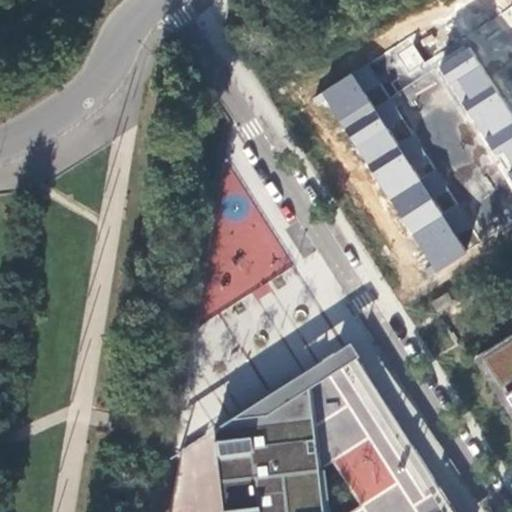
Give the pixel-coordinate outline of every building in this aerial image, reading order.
[(404,77),(425,64),(409,38),(388,50),(404,77)] [(511,114),(468,47),(438,66),(511,178),(511,114)] [(434,170),(368,63),(322,93),(437,271),(483,241),(473,227),(456,238),(442,214),(457,205),(448,189),(431,199),(421,178),(434,170)] [(453,303),(447,294),(432,303),(438,312),(453,303)] [(511,396),(511,338),(485,355),(504,384),(511,378),(511,390),(509,393),(511,396)] [(221,511),(456,511),(348,344),(213,430),(221,511)]
